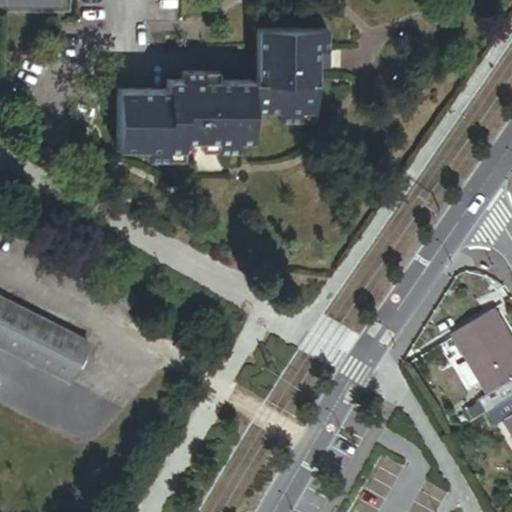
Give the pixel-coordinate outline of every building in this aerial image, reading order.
[(148,161),(168,161),(167,151),(183,151),(183,142),(252,141),(251,115),(281,114),(281,124),(302,124),(301,115),(317,115),(316,66),(327,66),(327,50),(327,30),(256,31),(257,84),(251,84),(250,81),(166,81),(166,90),(116,91),(117,151),(147,150),(148,161)] [(318,124),(317,115),(301,115),(302,124),(318,124)] [(167,151),(168,161),(183,160),(183,151),(167,151)] [(0,349),(69,384),(89,345),(0,300),(0,349)] [(497,406),(511,397),(511,349),(507,341),(511,337),(495,307),(453,332),(497,406)] [(511,397),(497,406),(511,431),(511,397)]
